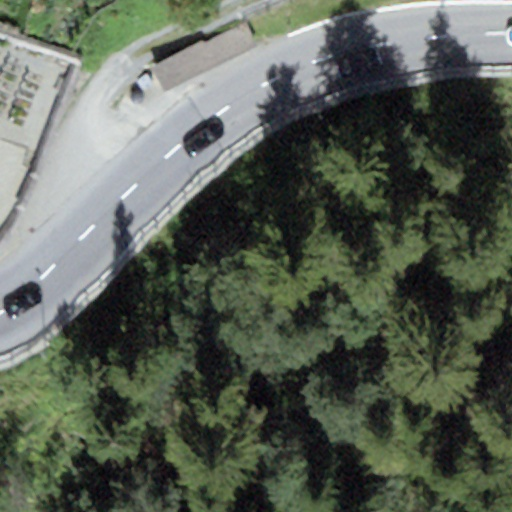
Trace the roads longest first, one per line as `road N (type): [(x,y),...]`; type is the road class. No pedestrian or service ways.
road 1 (secondary): [(0,307),(211,117),(266,81),(324,55),(425,36),(511,34)]
road 2 (track): [(74,243),(92,113),(107,73),(138,49),(242,0)]
